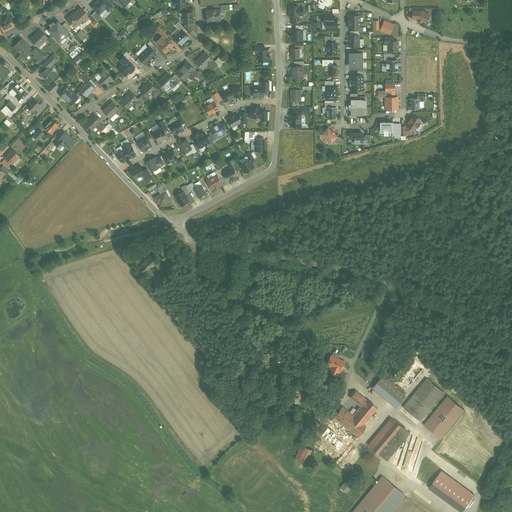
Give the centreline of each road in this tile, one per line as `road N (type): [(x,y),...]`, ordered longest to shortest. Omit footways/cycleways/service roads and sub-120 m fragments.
road 1 (residential): [(172,222),(205,243),(384,279),(511,352)]
road 2 (residential): [(402,21),(401,114),(349,126),(342,0)]
road 3 (residential): [(197,0),(200,43),(70,121)]
road 4 (residential): [(117,170),(243,102),(279,101)]
road 5 (residential): [(279,101),(268,170),(172,222)]
road 6 (unknown): [(349,368),(328,415),(364,441),(386,400)]
